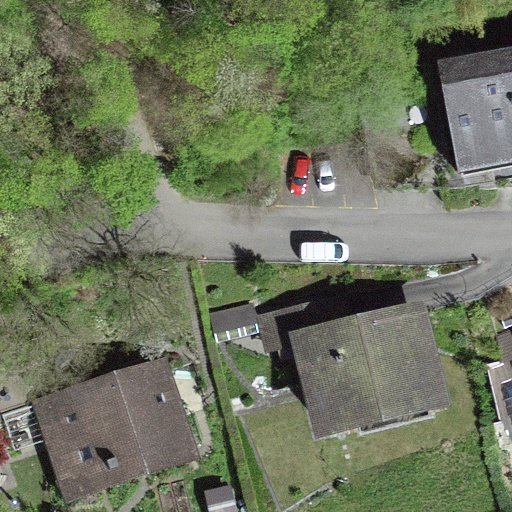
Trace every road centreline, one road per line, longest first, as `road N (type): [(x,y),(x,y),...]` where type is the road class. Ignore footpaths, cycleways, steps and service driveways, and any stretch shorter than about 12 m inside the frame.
road 1 (residential): [(511,229),(181,234),(73,266)]
road 2 (track): [(0,37),(75,60),(107,81),(141,137),(181,234)]
